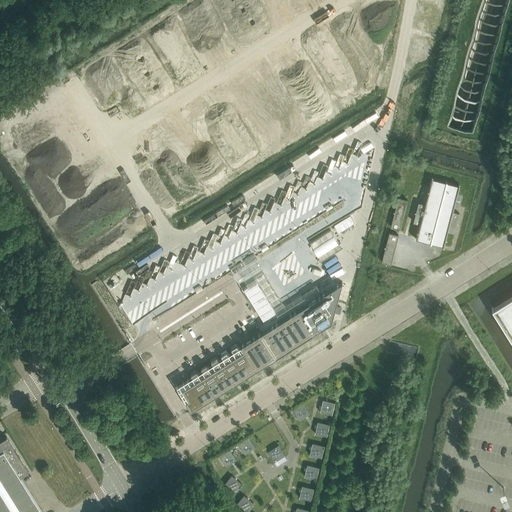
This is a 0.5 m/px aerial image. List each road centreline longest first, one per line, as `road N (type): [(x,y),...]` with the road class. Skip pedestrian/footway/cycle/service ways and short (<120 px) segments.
road 1 (unclassified): [(122,489),(511,241)]
road 2 (unclassified): [(0,297),(122,489)]
road 3 (track): [(329,511),(366,334)]
